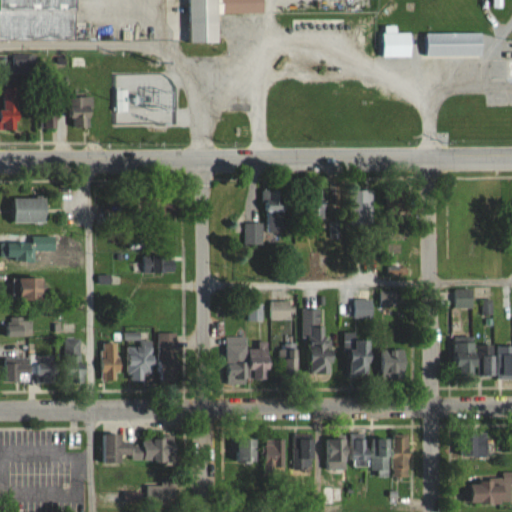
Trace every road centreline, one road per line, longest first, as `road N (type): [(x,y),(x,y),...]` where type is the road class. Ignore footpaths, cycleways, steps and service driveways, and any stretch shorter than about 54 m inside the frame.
road 1 (tertiary): [(511,155),(0,162)]
road 2 (residential): [(511,406),(0,408)]
road 3 (residential): [(205,407),(199,71)]
road 4 (residential): [(429,406),(425,156)]
